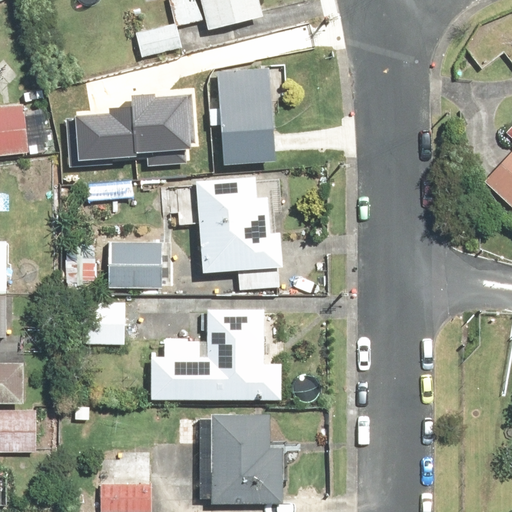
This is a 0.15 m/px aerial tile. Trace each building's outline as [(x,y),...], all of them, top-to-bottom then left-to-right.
[(206,16),(201,0),(171,0),(177,23),(206,16)] [(269,0),(209,0),(215,25),(272,12),(269,0)] [(184,49),(177,23),(136,33),(142,60),(184,49)] [(215,52),(181,58),(185,82),(219,77),(215,52)] [(224,164),(275,160),(268,73),(216,77),(224,164)] [(70,119),(71,165),(139,162),(138,150),(197,148),(195,94),(129,96),(130,117),(70,119)] [(34,100),(0,103),(0,153),(40,150),(34,100)] [(511,146),(484,180),(511,203),(511,126),(508,131),(511,134),(511,146)] [(291,174),(205,177),(209,268),(242,267),(243,289),(296,286),(291,174)] [(170,232),(113,234),(114,286),(172,284),(170,232)] [(16,236),(0,235),(0,333),(17,333),(16,236)] [(97,242),(69,241),(67,282),(96,283),(97,242)] [(155,352),(155,392),(292,392),(293,345),(272,345),(272,306),(211,306),(211,333),(165,333),(165,352),(155,352)] [(126,319),(86,317),(85,344),(124,346),(126,319)] [(0,399),(35,400),(36,354),(0,353),(0,399)] [(0,405),(0,451),(45,452),(46,406),(0,405)] [(204,438),(204,498),(291,499),(291,434),(278,434),(278,409),(218,408),(218,438),(204,438)] [(105,447),(105,509),(156,509),(156,447),(105,447)]
